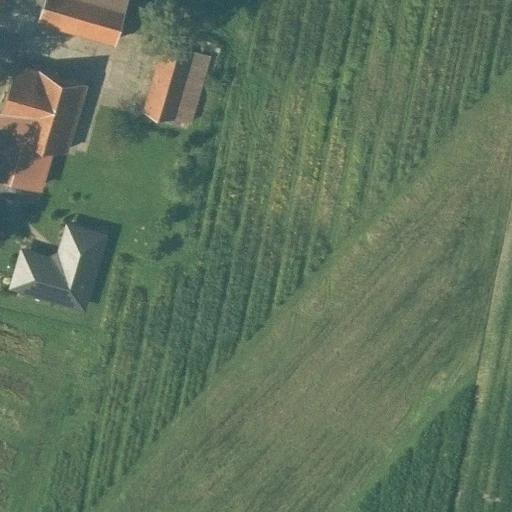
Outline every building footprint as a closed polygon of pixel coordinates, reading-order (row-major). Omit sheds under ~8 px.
[(128,0),(43,0),(38,18),(116,41),(128,0)] [(193,49),(165,40),(143,108),(171,117),(193,49)] [(86,81),(16,61),(0,115),(0,127),(51,145),(66,150),(86,81)] [(51,145),(0,127),(0,174),(22,181),(40,186),(40,185),(51,145)] [(103,234),(69,224),(61,249),(66,257),(64,262),(56,266),(52,259),(36,254),(26,288),(61,299),(63,293),(84,299),(103,234)]
